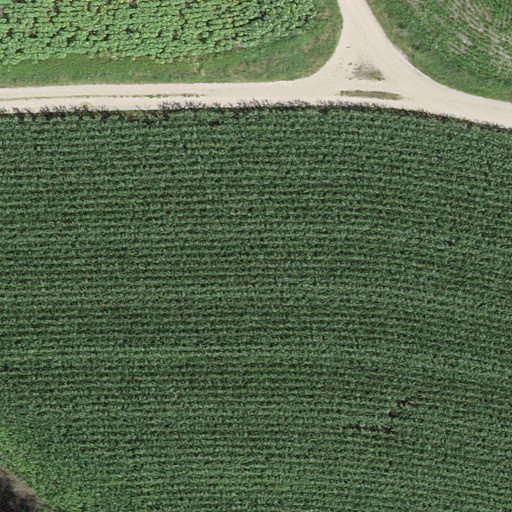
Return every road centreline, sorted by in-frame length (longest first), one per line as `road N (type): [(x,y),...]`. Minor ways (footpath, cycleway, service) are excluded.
road 1 (track): [(374,87),(0,97)]
road 2 (track): [(341,0),(374,87),(511,114)]
